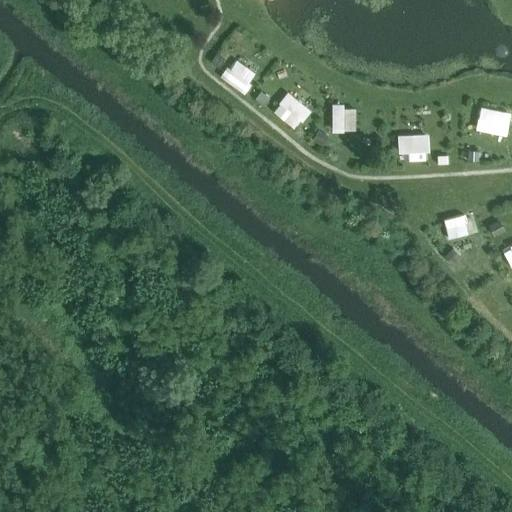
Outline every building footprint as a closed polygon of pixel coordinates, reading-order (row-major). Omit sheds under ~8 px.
[(216,54),(211,63),(219,68),(224,59),(216,54)] [(245,91),(259,72),(237,56),(223,75),(245,91)] [(289,90),(274,111),(298,128),(313,107),(289,90)] [(260,92),(255,99),(263,105),(269,98),(260,92)] [(335,129),(358,129),(357,104),(334,105),(335,129)] [(511,109),(481,106),(478,129),(509,133),(511,111),(511,109)] [(318,131),(313,140),(322,145),(327,136),(318,131)] [(402,133),(403,159),(430,159),(430,133),(402,133)] [(468,151),(468,160),(478,161),(478,151),(468,151)] [(447,155),(437,156),(437,165),(448,164),(447,155)] [(474,233),(471,213),(446,216),(449,236),(474,233)] [(498,221),(489,226),(493,235),(503,230),(498,221)] [(452,248),(445,256),(452,263),(460,255),(452,248)]
